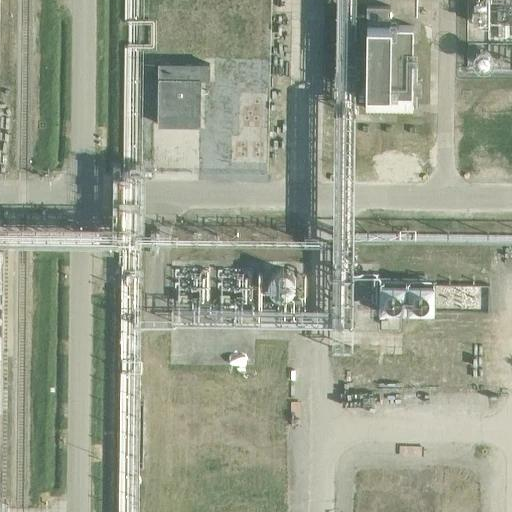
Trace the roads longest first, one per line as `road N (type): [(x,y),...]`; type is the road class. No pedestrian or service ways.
road 1 (unclassified): [(75,511),(79,0)]
road 2 (unknown): [(442,201),(450,0)]
road 3 (unknown): [(511,421),(323,433)]
